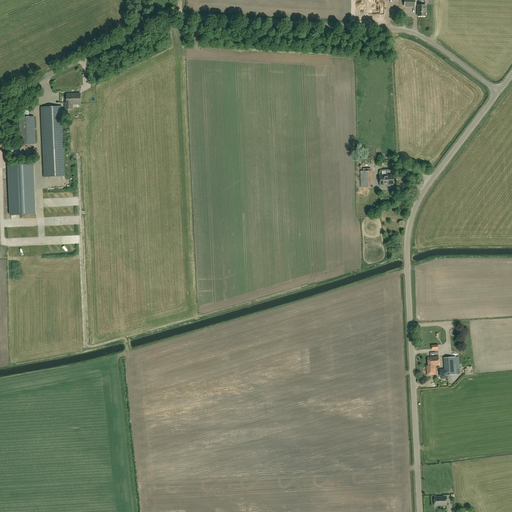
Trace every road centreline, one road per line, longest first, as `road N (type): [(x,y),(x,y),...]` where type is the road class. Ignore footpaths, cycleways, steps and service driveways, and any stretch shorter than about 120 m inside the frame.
road 1 (unclassified): [(419,511),(407,235),(425,188),(497,92)]
road 2 (unclassified): [(497,92),(411,32),(180,16)]
road 3 (track): [(79,201),(87,346),(244,303)]
road 4 (unclassified): [(180,16),(147,24),(0,101)]
